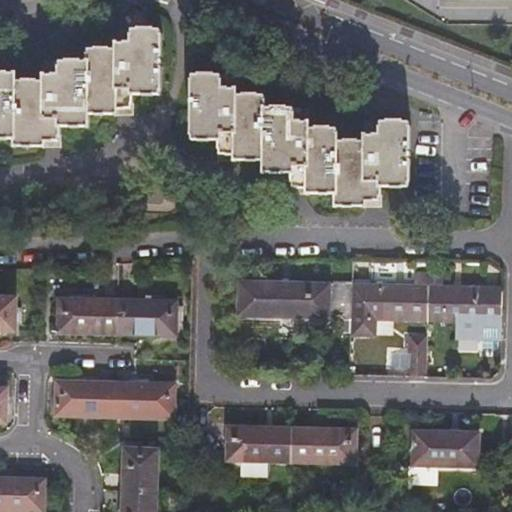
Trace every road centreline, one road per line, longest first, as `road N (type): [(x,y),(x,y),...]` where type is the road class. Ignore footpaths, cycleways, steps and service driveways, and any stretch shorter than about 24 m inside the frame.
road 1 (residential): [(209,242),(205,363),(214,382),(233,390),(494,397),(511,380)]
road 2 (residential): [(209,0),(511,118)]
road 3 (residential): [(511,244),(209,242)]
road 4 (residential): [(511,95),(268,0)]
road 5 (residential): [(209,242),(0,243)]
